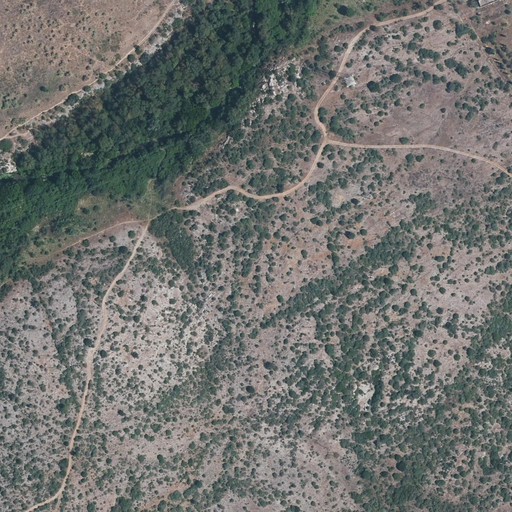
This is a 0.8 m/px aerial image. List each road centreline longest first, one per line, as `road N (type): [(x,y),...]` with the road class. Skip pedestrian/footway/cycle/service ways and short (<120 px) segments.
road 1 (track): [(445,0),(368,28),(351,45),(317,106),(321,150),(292,189),(268,197),(233,187),(150,219),(103,301),(67,479),(57,495),(20,511)]
road 2 (track): [(174,0),(127,55),(0,138)]
